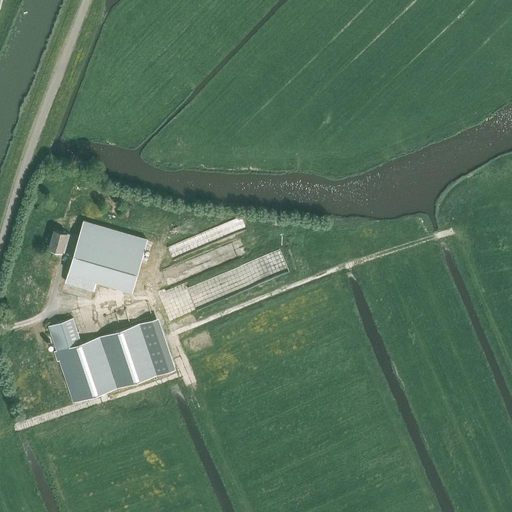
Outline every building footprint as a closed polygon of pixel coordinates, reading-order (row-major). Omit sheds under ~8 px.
[(157,229),(164,205),(144,200),(138,223),(157,229)] [(145,238),(83,220),(66,281),(95,289),(98,279),(130,289),(145,238)] [(63,253),(69,234),(54,229),(48,249),(63,253)] [(239,254),(245,252),(240,237),(234,239),(239,254)] [(232,240),(166,262),(170,274),(187,268),(185,265),(194,262),(197,270),(237,257),(232,240)] [(243,283),(283,269),(277,253),(276,261),(267,260),(266,257),(264,270),(262,262),(262,260),(259,254),(246,259),(247,261),(246,272),(241,261),(232,265),(231,276),(235,277),(235,270),(241,268),(243,273),(251,273),(244,276),(243,283)] [(197,302),(229,291),(228,286),(216,290),(212,278),(210,279),(209,278),(191,284),(197,302)] [(111,319),(120,317),(118,307),(109,309),(111,319)] [(56,350),(54,351),(57,361),(60,360),(74,402),(176,368),(158,317),(80,342),(72,318),(48,325),(56,350)]
